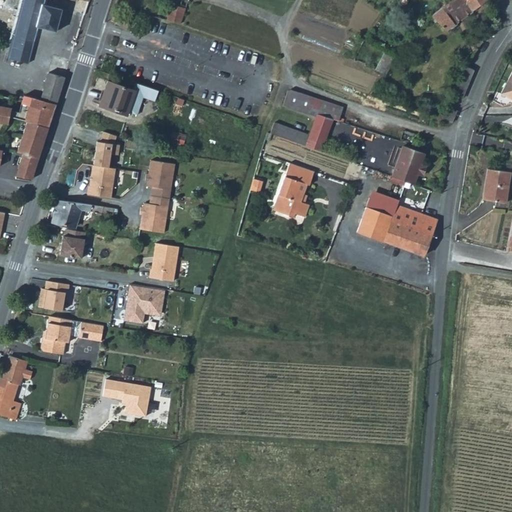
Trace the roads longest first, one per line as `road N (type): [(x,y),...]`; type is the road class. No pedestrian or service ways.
road 1 (track): [(289,74),(253,153),(198,328),(183,438),(165,443),(0,423)]
road 2 (unclassified): [(511,28),(485,66),(459,139),(422,511)]
road 3 (secondary): [(37,191),(100,0)]
road 4 (secondary): [(0,309),(37,191)]
